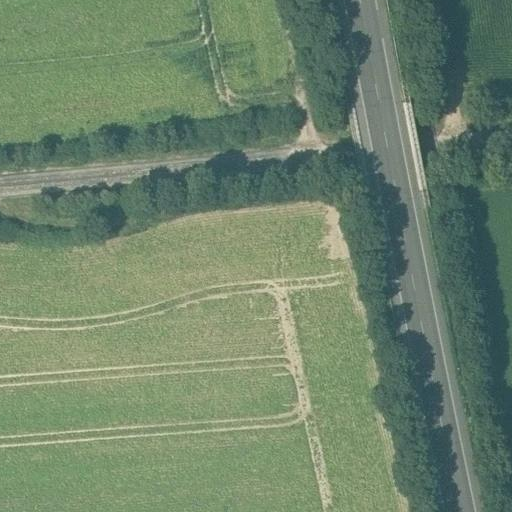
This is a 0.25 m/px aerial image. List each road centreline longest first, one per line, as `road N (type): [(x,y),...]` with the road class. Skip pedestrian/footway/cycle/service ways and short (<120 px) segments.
road 1 (primary): [(460,511),(359,0)]
road 2 (unclassified): [(511,137),(0,185)]
road 3 (track): [(154,228),(31,219),(0,209)]
